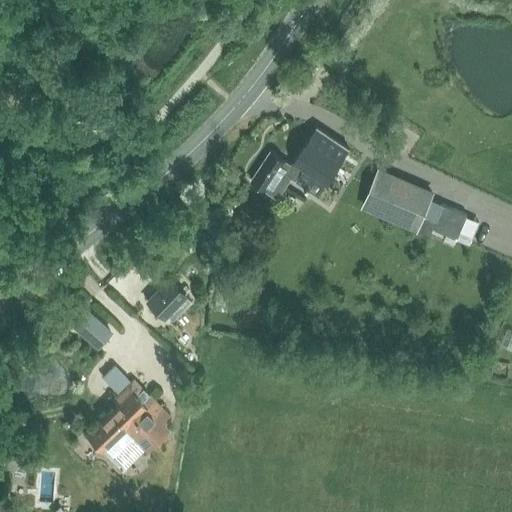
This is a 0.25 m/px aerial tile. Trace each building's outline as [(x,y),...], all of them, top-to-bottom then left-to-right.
[(269,151),(249,180),(258,186),(277,199),(291,178),(295,180),(294,182),(315,196),(318,191),(333,170),(347,149),(317,129),(303,149),(296,160),(297,161),(293,167),(269,151)] [(362,207),(416,230),(432,193),(378,170),(362,207)] [(457,238),(467,213),(441,202),(430,227),(457,238)] [(164,319),(167,316),(172,322),(191,302),(186,296),(187,295),(168,277),(145,300),(164,319)] [(83,305),(80,308),(67,323),(89,341),(97,348),(112,331),(83,305)] [(102,376),(116,391),(129,378),(114,363),(102,376)] [(169,417),(163,410),(135,380),(114,400),(118,403),(85,435),(101,452),(125,430),(144,449),(167,427),(163,423),(169,417)] [(1,470),(10,476),(12,472),(22,460),(13,453),(1,470)]
